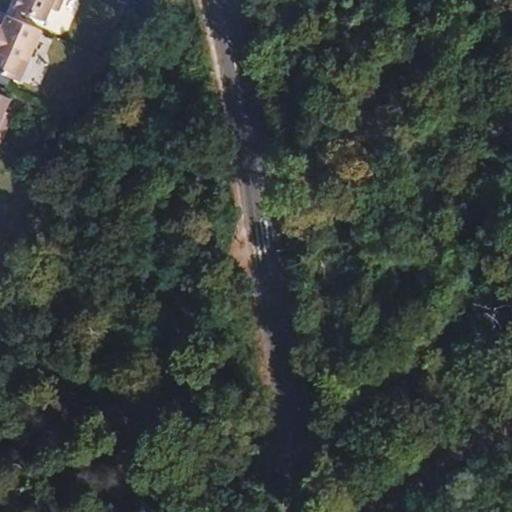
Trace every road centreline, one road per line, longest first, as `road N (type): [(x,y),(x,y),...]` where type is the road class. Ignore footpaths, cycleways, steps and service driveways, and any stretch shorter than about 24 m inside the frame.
road 1 (tertiary): [(216,0),(243,138),(289,511)]
road 2 (track): [(165,400),(14,427),(0,420)]
